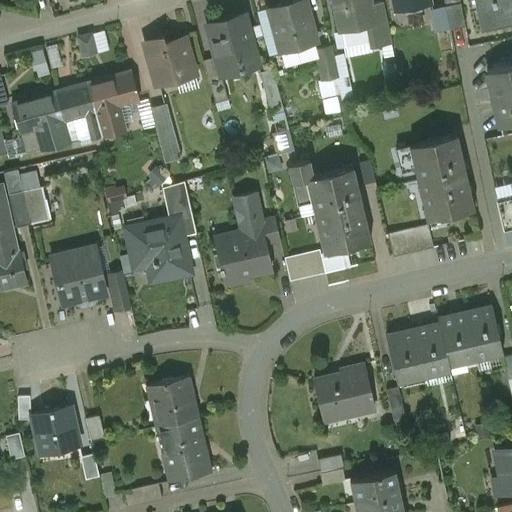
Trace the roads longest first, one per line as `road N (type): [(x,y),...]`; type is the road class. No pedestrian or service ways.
road 1 (residential): [(511,264),(329,308),(296,322),(264,352)]
road 2 (residential): [(264,352),(215,339),(106,355)]
road 3 (residential): [(155,0),(0,42)]
road 4 (residential): [(273,478),(123,511)]
road 5 (residential): [(264,352),(252,399),(273,478)]
